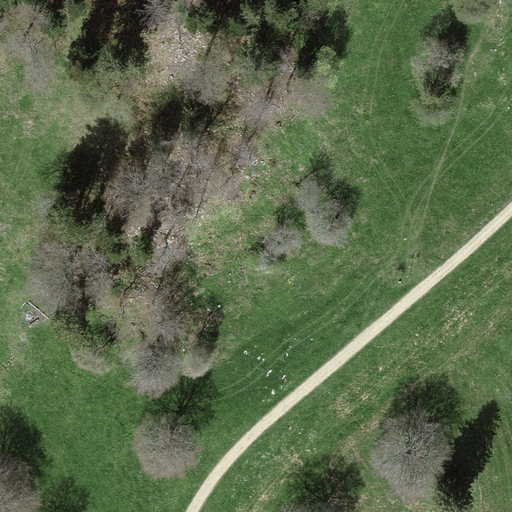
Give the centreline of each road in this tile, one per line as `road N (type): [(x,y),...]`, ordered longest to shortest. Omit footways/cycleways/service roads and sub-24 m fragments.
road 1 (track): [(505,0),(379,270),(380,288),(397,305)]
road 2 (track): [(196,511),(267,420),(397,305)]
road 3 (track): [(397,305),(511,202)]
